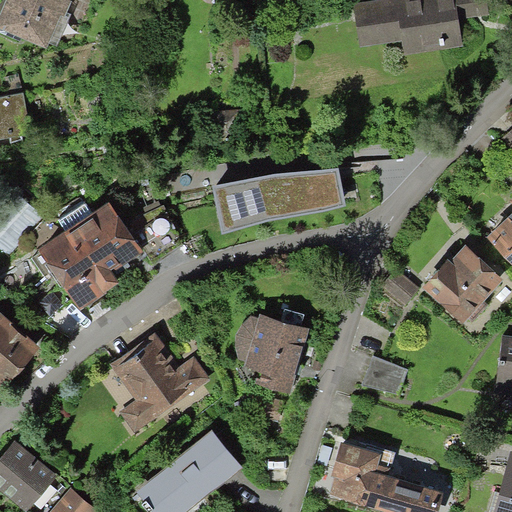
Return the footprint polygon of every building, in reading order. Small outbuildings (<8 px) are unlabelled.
[(5,0),(0,12),(0,28),(46,48),(49,42),(61,15),(64,17),(66,12),(71,1),(68,0),(5,0)] [(487,0),(370,0),(353,3),(360,47),(402,41),(404,54),(463,46),(459,20),(490,15),(487,0)] [(71,14),(66,12),(64,17),(61,15),(49,42),(57,46),(71,14)] [(0,96),(0,140),(32,134),(24,93),(0,96)] [(235,109),(208,112),(211,142),(238,139),(235,109)] [(511,129),(503,138),(511,148),(511,129)] [(273,174),(212,186),(221,235),(272,220),(321,213),(346,206),(339,167),(273,174)] [(0,247),(9,256),(43,216),(0,178),(0,247)] [(511,197),(509,200),(511,202),(511,212),(487,236),(511,262),(511,197)] [(133,235),(110,202),(92,213),(66,232),(39,250),(80,311),(107,293),(106,292),(119,283),(113,272),(143,252),(133,235)] [(66,232),(92,213),(85,203),(59,221),(66,232)] [(165,214),(133,235),(143,252),(152,265),(184,244),(165,214)] [(503,279),(465,244),(450,261),(447,259),(423,287),(463,324),(469,318),(473,322),(487,306),(482,302),(503,279)] [(420,288),(396,269),(382,285),(405,305),(420,288)] [(285,308),(281,320),(300,326),(304,314),(285,308)] [(41,348),(0,312),(0,311),(0,387),(2,390),(41,348)] [(281,320),(260,314),(259,317),(251,315),(243,324),(236,335),(236,346),(238,359),(246,361),(244,367),(262,372),(258,385),(289,394),(309,328),(300,326),(281,320)] [(180,366),(156,332),(110,364),(135,399),(119,411),(135,433),(210,379),(194,356),(180,366)] [(511,335),(503,335),(495,393),(511,395),(511,335)] [(407,369),(374,356),(363,386),(397,398),(407,369)] [(285,401),(256,392),(250,409),(279,419),(285,401)] [(212,430),(137,492),(153,511),(187,511),(242,467),(212,430)] [(26,511),(58,476),(15,440),(0,457),(0,490),(24,511),(26,511)] [(381,454),(341,442),(331,476),(334,477),(329,494),(354,501),(390,511),(438,511),(445,490),(389,473),(391,468),(378,464),(381,454)] [(332,448),(321,445),(316,462),(327,466),(332,448)] [(511,511),(511,450),(511,451),(493,511),(511,511)] [(100,511),(71,487),(49,511),(100,511)]
